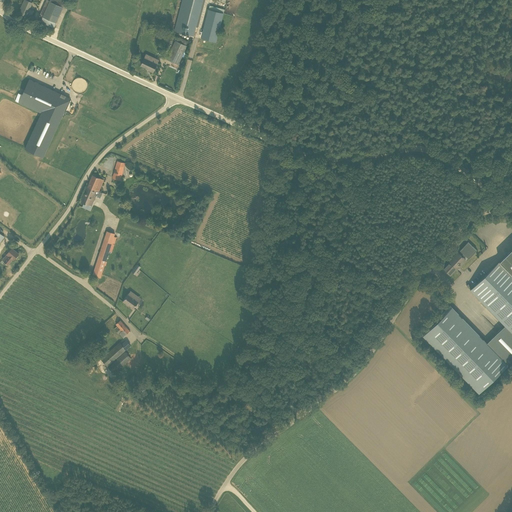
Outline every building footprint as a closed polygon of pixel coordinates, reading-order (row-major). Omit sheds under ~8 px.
[(29,9),(32,2),(26,0),(24,0),(22,6),(23,7),(20,13),(26,16),(26,15),(31,17),(34,11),(29,9)] [(46,0),(40,15),(43,17),(41,21),(54,27),(63,7),(47,0),(46,0)] [(182,0),(174,31),(193,36),(202,0),(182,0)] [(216,42),(223,13),(209,9),(201,38),(216,42)] [(175,41),(174,44),(167,59),(178,65),(185,49),(187,46),(175,41)] [(157,63),(145,57),(141,65),(149,69),(148,70),(153,72),(157,63)] [(39,84),(30,102),(53,112),(34,153),(52,161),(79,103),(39,84)] [(113,178),(120,180),(125,163),(117,161),(113,178)] [(88,186),(98,190),(99,191),(103,180),(93,175),(88,186)] [(91,206),(95,196),(100,198),(102,192),(99,191),(98,190),(88,186),(81,202),(91,206)] [(100,277),(115,234),(107,231),(93,275),(100,277)] [(466,260),(463,257),(465,255),(469,259),(477,250),(468,242),(460,250),(463,253),(461,255),(458,253),(443,268),(450,274),(458,266),(459,267),(466,260)] [(12,248),(3,259),(8,264),(13,258),(14,259),(19,253),(12,248)] [(511,248),(499,261),(511,274),(511,248)] [(511,274),(499,261),(470,290),(505,325),(511,332),(511,274)] [(138,301),(128,294),(123,301),(127,304),(127,303),(133,308),(138,301)] [(507,364),(486,343),(452,307),(423,336),(479,393),(508,365),(507,364)] [(116,324),(117,326),(114,328),(118,334),(119,333),(128,343),(130,342),(132,345),(137,340),(120,320),(116,324)] [(486,343),(507,364),(511,359),(511,332),(505,325),(486,343)] [(107,366),(126,349),(120,342),(101,359),(107,366)] [(114,373),(131,358),(125,352),(108,367),(114,373)]
